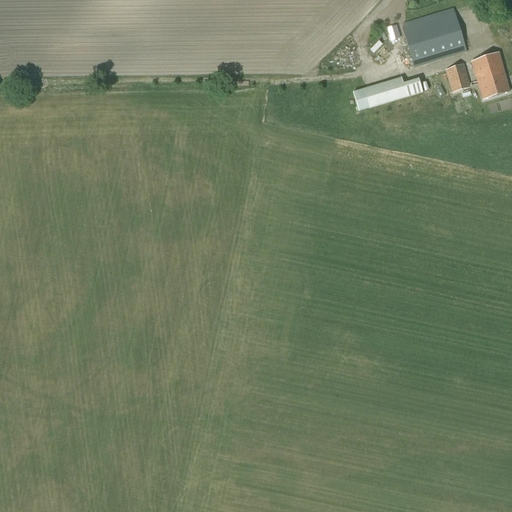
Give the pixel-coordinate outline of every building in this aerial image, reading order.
[(454,11),(401,27),(414,69),(466,53),(454,11)] [(399,38),(395,26),(387,29),(391,41),(399,38)] [(477,82),(470,84),(470,87),(478,84),(483,101),(510,93),(498,54),(471,63),(477,82)] [(463,65),(445,70),(451,94),(470,88),(463,65)] [(352,93),(358,112),(422,93),(418,79),(403,84),(401,78),(352,93)]
